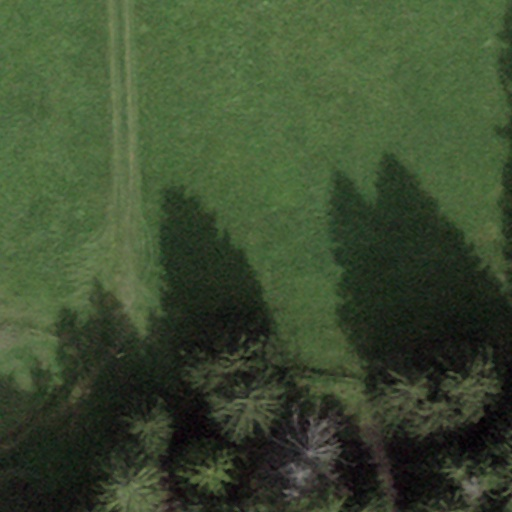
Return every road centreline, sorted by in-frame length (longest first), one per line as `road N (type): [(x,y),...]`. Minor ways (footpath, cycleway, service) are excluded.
road 1 (track): [(135,357),(137,143),(126,0)]
road 2 (track): [(135,357),(0,461)]
